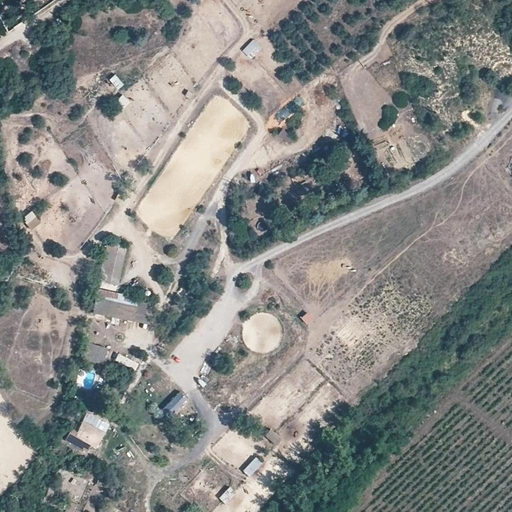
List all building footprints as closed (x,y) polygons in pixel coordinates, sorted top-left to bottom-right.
[(252,60),(264,49),(254,40),(243,51),(252,60)] [(473,76),(470,70),(463,73),(466,79),(473,76)] [(278,135),(290,141),(293,134),(281,128),(278,135)] [(31,209),(22,215),(31,227),(39,222),(31,209)] [(127,249),(107,244),(98,284),(119,289),(127,249)] [(155,299),(97,288),(92,313),(150,324),(155,299)] [(305,322),(312,317),(307,310),(300,315),(305,322)] [(95,363),(100,346),(88,342),(83,359),(95,363)] [(114,354),(112,361),(133,367),(135,360),(114,354)] [(96,447),(104,432),(82,420),(76,431),(71,428),(65,440),(87,451),(91,444),(96,447)] [(269,427),(263,433),(275,443),(280,436),(269,427)] [(120,447),(113,451),(125,470),(131,467),(120,447)] [(249,475),(261,460),(254,454),(241,469),(249,475)] [(228,485),(217,495),(224,502),(235,492),(228,485)]
